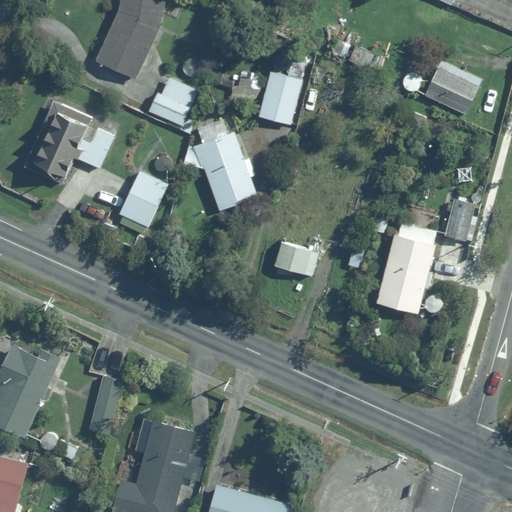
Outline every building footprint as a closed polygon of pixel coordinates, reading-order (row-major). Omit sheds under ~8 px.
[(110,0),(106,11),(114,15),(95,60),(138,78),(171,0),(110,0)] [(278,51),(273,69),(261,114),(291,123),(308,59),(278,51)] [(484,75),(444,57),(427,93),(467,112),(484,75)] [(202,85),(172,69),(151,110),(182,125),(202,85)] [(260,75),(232,75),(232,99),(260,99),(260,75)] [(97,117),(53,99),(27,164),(65,179),(75,153),(101,163),(114,131),(94,123),(97,117)] [(207,140),(196,144),(221,209),(261,193),(235,127),(230,129),(225,117),(202,126),(207,140)] [(170,182),(141,167),(119,209),(149,224),(170,182)] [(482,200),(458,194),(448,233),(472,239),(482,200)] [(391,216),(377,211),(370,229),(384,234),(391,216)] [(440,225),(400,215),(380,301),(420,310),(440,225)] [(284,239),(276,262),(315,274),(322,251),(284,239)] [(42,352),(17,340),(0,374),(0,382),(4,384),(0,391),(0,423),(25,435),(64,356),(45,346),(42,352)] [(124,378),(104,374),(91,428),(112,433),(124,378)] [(124,477),(115,508),(127,511),(174,511),(198,430),(146,415),(136,447),(148,451),(139,482),(124,477)] [(0,511),(16,511),(31,459),(0,450),(0,511)] [(291,511),(294,502),(218,480),(209,511),(291,511)]
